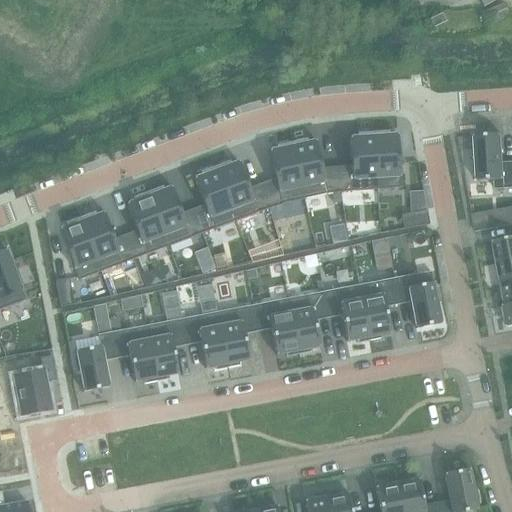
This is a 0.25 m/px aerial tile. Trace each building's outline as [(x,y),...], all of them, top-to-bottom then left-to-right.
[(441,14),(429,19),(433,27),(445,21),(441,14)] [(389,132),(373,133),(377,190),(401,189),(397,135),(389,135),(389,132)] [(351,166),(336,168),(339,193),(340,193),(353,192),(377,190),(373,133),(357,134),(357,137),(349,138),(351,166)] [(475,159),(472,160),(473,176),(476,176),(477,182),(494,181),(494,190),(511,189),(511,163),(503,164),(501,135),(474,137),(475,159)] [(307,139),(291,143),(304,200),(326,195),(332,194),(339,193),(336,168),(322,169),(315,141),(307,143),(307,139)] [(275,179),(262,184),(271,209),(282,205),(282,204),(304,200),(291,143),(276,146),(277,150),(269,151),(275,179)] [(229,162),(215,167),(235,222),(256,214),(271,209),(262,184),(248,189),(238,162),(231,165),(229,162)] [(204,206),(192,210),(202,234),(235,222),(215,167),(200,173),(201,176),(194,179),(204,206)] [(162,187),(147,193),(168,247),(202,234),(192,210),(181,214),(171,188),(163,190),(162,187)] [(136,231),(125,235),(134,260),(168,247),(147,193),(133,198),(134,202),(126,204),(136,231)] [(339,193),(332,194),(333,203),(341,202),(340,193),(339,193)] [(511,209),(501,211),(504,227),(511,225),(511,209)] [(95,213),(80,218),(101,272),(134,260),(125,235),(114,240),(104,213),(96,216),(95,213)] [(427,216),(403,220),(406,232),(429,227),(427,216)] [(67,227),(59,230),(78,281),(101,272),(80,218),(65,224),(67,227)] [(399,236),(386,239),(388,251),(401,249),(399,236)] [(511,238),(493,243),(497,264),(511,261),(511,238)] [(0,310),(25,301),(20,286),(23,285),(17,270),(14,271),(6,250),(0,252),(0,310)] [(211,260),(200,265),(203,273),(214,269),(211,260)] [(511,261),(497,264),(501,285),(511,283),(511,261)] [(165,266),(152,271),(157,283),(170,279),(165,266)] [(254,269),(245,271),(247,280),(256,279),(254,269)] [(414,275),(393,279),(398,305),(410,303),(415,329),(441,324),(437,304),(440,303),(437,287),(434,288),(433,283),(433,284),(430,272),(414,276),(414,275)] [(66,276),(55,278),(59,301),(71,299),(66,276)] [(393,279),(358,286),(369,342),(381,339),(380,336),(390,334),(385,308),(398,305),(393,279)] [(511,283),(501,285),(505,306),(511,305),(511,283)] [(358,286),(323,293),(328,319),(341,316),(346,342),(356,341),(357,344),(369,342),(358,286)] [(323,293),(287,299),(298,355),(310,353),(309,350),(319,348),(314,321),(328,319),(323,293)] [(287,299),(252,306),(257,332),(271,330),(276,356),(285,354),(286,357),(298,355),(287,299)] [(511,305),(505,306),(503,307),(507,329),(511,327),(511,305)] [(252,306),(217,313),(227,369),(239,366),(239,363),(249,361),(244,335),(257,332),(252,306)] [(217,313),(181,320),(186,346),(200,343),(205,370),(215,368),(215,371),(227,369),(217,313)] [(118,319),(109,321),(111,333),(121,331),(118,319)] [(181,320),(146,327),(157,382),(169,380),(168,377),(178,375),(173,348),(186,346),(181,320)] [(121,331),(111,333),(116,359),(129,357),(134,383),(144,381),(144,385),(157,382),(146,327),(121,331)] [(76,356),(73,357),(76,373),(79,372),(83,393),(109,388),(104,362),(116,359),(111,333),(97,336),(100,347),(76,352),(76,356)] [(42,371),(14,377),(22,417),(51,411),(46,383),(56,381),(52,357),(40,359),(42,371)] [(9,359),(0,360),(0,373),(11,371),(9,359)] [(0,466),(21,463),(16,433),(0,435),(0,466)] [(448,501),(436,503),(437,511),(471,511),(477,511),(476,506),(479,506),(476,490),(473,490),(469,470),(444,475),(448,501)] [(408,478),(396,481),(401,511),(437,511),(436,503),(423,506),(418,480),(409,481),(408,478)] [(379,511),(401,511),(396,481),(384,483),(384,486),(375,488),(379,511)] [(337,492),(325,494),(328,511),(352,511),(349,493),(338,495),(337,492)] [(305,511),(328,511),(325,494),(313,496),(314,499),(304,501),(305,511)] [(0,511),(28,511),(26,501),(0,506),(0,511)]
